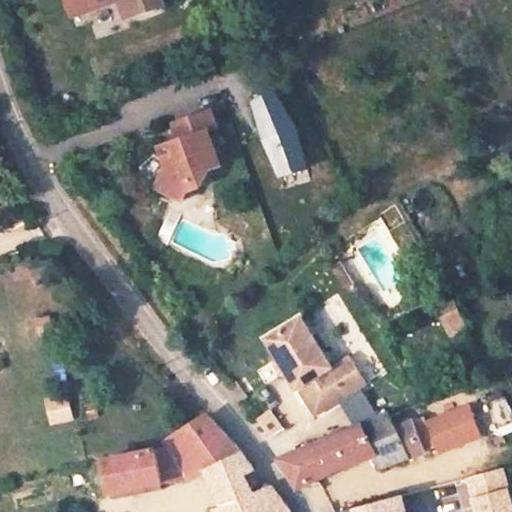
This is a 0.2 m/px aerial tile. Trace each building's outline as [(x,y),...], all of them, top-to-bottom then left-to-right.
[(66,0),(69,14),(89,9),(95,0),(117,0),(122,28),(152,21),(147,0),(66,0)] [(253,99),(284,178),(317,165),(286,86),(253,99)] [(220,179),(210,151),(208,145),(205,140),(217,136),(210,114),(174,126),(180,147),(152,156),(159,176),(148,201),(182,216),(196,186),(201,186),(220,179)] [(399,202),(382,211),(392,229),(408,220),(399,202)] [(393,231),(406,259),(425,250),(413,222),(393,231)] [(449,336),(470,329),(459,298),(438,305),(449,336)] [(42,343),(59,338),(52,314),(35,319),(42,343)] [(331,370),(300,318),(265,339),(293,389),(298,386),(313,411),(333,399),(337,406),(368,388),(350,358),(331,370)] [(51,423),(75,420),(71,392),(47,396),(51,423)] [(499,420),(511,417),(511,410),(509,397),(494,400),(499,420)] [(433,422),(440,444),(443,449),(485,433),(476,407),(433,422)] [(433,422),(430,413),(403,422),(397,408),(278,459),(300,489),(379,447),(388,463),(440,444),(433,422)] [(271,409),(256,419),(268,438),(284,427),(271,409)] [(240,452),(206,417),(169,449),(106,462),(113,494),(185,481),(211,467),(235,511),(289,511),(274,489),(265,494),(262,494),(252,480),(252,475),(256,469),(240,452)] [(477,497),(511,486),(506,466),(471,477),(477,497)] [(511,511),(511,486),(477,497),(480,511),(511,511)] [(406,511),(402,496),(344,511),(406,511)]
